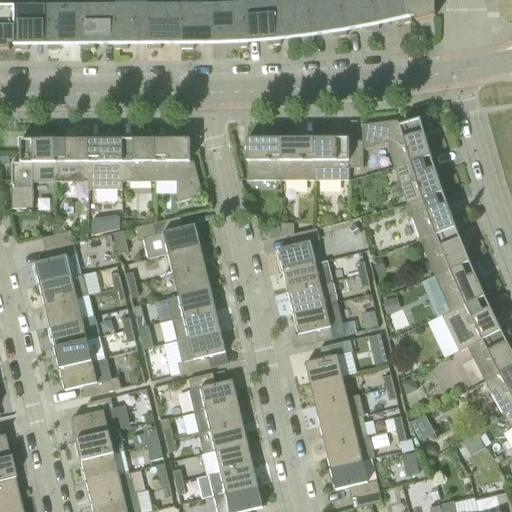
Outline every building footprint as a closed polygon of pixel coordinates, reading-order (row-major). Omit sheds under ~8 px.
[(314,42),(313,37),(308,0),(293,0),(277,2),(281,41),(300,39),(300,44),(314,42)] [(347,37),(346,32),(340,0),(308,0),(313,37),(332,34),(333,39),(347,37)] [(379,31),(378,26),(372,0),(340,0),(346,32),(365,29),(366,33),(379,31)] [(412,23),(410,18),(405,0),(372,0),(378,26),(397,22),(398,26),(412,23)] [(405,0),(410,18),(415,17),(416,22),(435,18),(435,0),(405,0)] [(281,46),(281,41),(277,2),(245,5),(248,44),(267,42),(267,47),(281,46)] [(248,48),(248,44),(245,5),(214,6),(214,45),(234,44),(234,49),(248,48)] [(94,46),(114,46),(114,6),(81,7),(81,46),(81,51),(94,51),(94,46)] [(128,46),(147,45),(148,6),(114,6),(114,46),(114,50),(128,50),(128,46)] [(161,45),(180,45),(181,6),(148,6),(147,45),(147,50),(161,50),(161,45)] [(194,45),(214,45),(214,6),(181,6),(180,45),(180,50),(194,50),(194,45)] [(10,46),(14,46),(15,7),(0,7),(0,51),(10,51),(10,46)] [(28,46),(47,46),(48,7),(15,7),(14,46),(14,51),(28,51),(28,46)] [(61,46),(81,46),(81,7),(48,7),(47,46),(47,51),(61,51),(61,46)] [(395,169),(431,157),(420,120),(399,127),(398,122),(362,126),(362,142),(349,142),(349,169),(363,169),(363,151),(387,144),(395,169)] [(282,182),(315,182),(315,140),(295,140),(295,137),(281,137),(281,140),(282,182)] [(349,169),(349,142),(349,139),(329,140),(329,137),(315,137),(315,140),(315,182),(349,182),(349,169)] [(122,191),(122,183),(122,141),(122,138),(108,139),(108,141),(89,141),(89,183),(89,191),(122,191)] [(156,183),(156,141),(156,138),(142,138),(142,141),(122,141),(122,183),(156,183)] [(156,141),(156,183),(177,183),(177,205),(203,197),(194,163),(190,163),(190,140),(189,140),(190,138),(175,138),(175,140),(156,141)] [(247,182),(282,182),(281,140),(262,140),(262,138),(248,138),(247,140),(247,182)] [(33,184),(55,184),(55,141),(55,139),(41,139),(41,141),(21,141),(21,164),(12,164),(12,210),(33,210),(33,184)] [(89,183),(89,141),(89,139),(75,139),(75,141),(55,141),(55,184),(89,183)] [(407,205),(443,193),(431,157),(395,169),(407,205)] [(420,242),(456,228),(443,193),(407,205),(420,242)] [(96,231),(122,227),(120,214),(94,217),(96,231)] [(169,256),(201,248),(195,227),(178,231),(176,220),(152,225),(136,229),(139,239),(143,238),(149,261),(169,256)] [(293,236),(294,236),(294,223),(282,223),(281,239),(293,236)] [(273,241),(281,239),(278,225),(270,227),(273,241)] [(435,278),(470,263),(456,228),(420,242),(435,278)] [(317,230),(294,236),(293,236),(296,247),(278,251),(283,273),(316,265),(311,244),(320,242),(317,230)] [(55,237),(47,239),(49,250),(74,244),(71,233),(55,237)] [(37,287),(81,277),(74,244),(49,250),(52,261),(35,265),(32,266),(37,287)] [(174,277),(206,269),(201,248),(169,256),(174,277)] [(288,294),(333,283),(328,262),(316,265),(283,273),(288,294)] [(450,313),(485,298),(470,263),(435,278),(450,313)] [(179,298),(211,290),(206,269),(174,277),(179,298)] [(128,288),(136,286),(133,274),(125,276),(128,288)] [(42,308),(77,300),(89,297),(84,276),(81,277),(37,287),(42,308)] [(115,291),(122,289),(120,277),(112,279),(115,291)] [(293,315),(338,304),(333,283),(288,294),(293,315)] [(131,300),(139,298),(136,286),(128,288),(131,300)] [(117,303),(125,301),(122,289),(115,291),(117,303)] [(172,321),(216,311),(211,290),(179,298),(167,301),(172,321)] [(467,348),(501,332),(485,298),(450,313),(443,317),(460,352),(467,348)] [(47,329),(82,321),(77,300),(42,308),(47,329)] [(295,349),(328,341),(346,337),(338,304),(293,315),(299,337),(292,338),(295,349)] [(177,342),(221,332),(216,311),(172,321),(177,342)] [(138,330),(146,328),(143,316),(136,318),(138,330)] [(125,333),(133,331),(130,319),(122,321),(125,333)] [(52,350),(87,342),(82,321),(47,329),(52,350)] [(141,342),(149,340),(146,328),(138,330),(141,342)] [(127,345),(135,343),(133,331),(125,333),(127,345)] [(181,376),(211,369),(209,358),(226,354),(221,332),(177,342),(182,363),(178,364),(181,376)] [(485,383),(511,368),(511,352),(501,332),(467,348),(485,383)] [(57,371),(92,363),(87,342),(52,350),(57,371)] [(343,378),(342,377),(357,373),(352,353),(353,352),(351,342),(330,347),(320,349),(322,360),(305,364),(310,386),(343,378)] [(119,380),(97,385),(92,363),(57,371),(63,392),(65,392),(82,388),(85,399),(122,390),(119,380)] [(504,417),(511,412),(511,368),(485,383),(504,417)] [(194,414),(238,403),(233,382),(215,386),(213,375),(189,381),(191,392),(189,393),(194,414)] [(315,407),(348,399),(343,378),(310,386),(315,407)] [(320,428),(366,417),(361,396),(348,399),(315,407),(320,428)] [(75,442),(109,434),(104,413),(113,411),(111,399),(86,405),(89,416),(72,420),(72,421),(69,421),(75,442)] [(211,432),(243,424),(238,403),(194,414),(199,435),(211,432)] [(326,449),(371,438),(366,417),(320,428),(326,449)] [(216,453),(248,445),(243,424),(211,432),(216,453)] [(152,446),(159,444),(155,428),(148,429),(150,441),(144,443),(146,448),(152,446)] [(165,443),(173,441),(170,429),(162,431),(165,443)] [(80,463),(114,455),(109,434),(75,442),(80,463)] [(0,460),(11,458),(6,436),(3,437),(0,437),(0,460)] [(331,470),(363,462),(376,459),(371,438),(326,449),(331,470)] [(168,455),(176,453),(173,441),(165,443),(168,455)] [(154,458),(162,456),(159,444),(152,446),(154,458)] [(221,474),(253,466),(248,445),(216,453),(221,474)] [(412,451),(402,453),(399,454),(404,476),(417,473),(412,451)] [(85,484),(119,476),(114,455),(80,463),(85,484)] [(0,482),(16,479),(11,458),(0,460),(0,482)] [(356,499),(380,493),(377,482),(368,484),(363,462),(331,470),(336,492),(353,488),(356,499)] [(214,498),(258,487),(253,466),(221,474),(209,477),(214,498)] [(175,485),(183,483),(180,471),(173,473),(175,485)] [(162,488),(169,486),(167,475),(159,477),(162,488)] [(90,505),(124,497),(119,476),(85,484),(90,505)] [(0,504),(21,500),(16,479),(0,482),(0,504)] [(178,497),(186,495),(183,483),(175,485),(178,497)] [(164,500),(172,498),(169,486),(162,488),(164,500)] [(251,511),(263,509),(258,487),(214,498),(217,511),(251,511)] [(380,493),(356,499),(358,510),(382,504),(380,493)] [(91,511),(140,511),(136,494),(124,497),(90,505),(91,511)] [(511,511),(511,509),(508,495),(497,497),(498,505),(489,507),(490,511),(511,511)] [(0,511),(23,511),(21,500),(0,504),(0,511)] [(455,511),(454,503),(443,506),(443,511),(455,511)]
